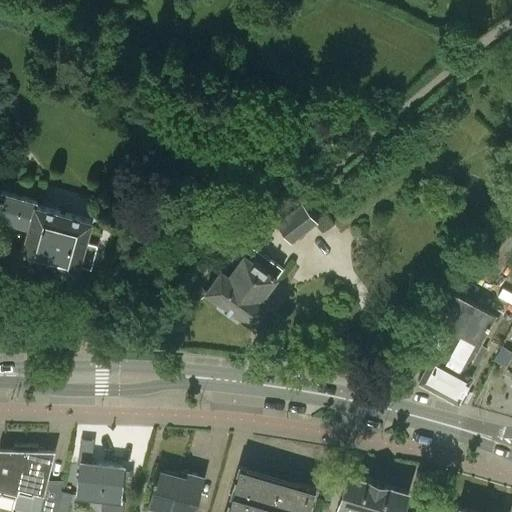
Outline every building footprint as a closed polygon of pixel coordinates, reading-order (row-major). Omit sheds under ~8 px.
[(90,219),(35,204),(37,199),(0,190),(0,218),(29,226),(19,260),(75,275),(79,263),(91,266),(97,243),(85,240),(90,219)] [(291,243),(318,223),(302,202),(275,223),(291,243)] [(511,206),(490,236),(511,249),(511,206)] [(511,249),(490,236),(469,266),(489,281),(511,249)] [(232,252),(221,268),(205,290),(218,300),(216,302),(237,316),(238,314),(252,324),(268,302),(261,297),(276,277),(283,267),(250,243),(240,257),(232,252)] [(472,375),(465,371),(496,314),(449,289),(393,366),(404,372),(425,343),(440,353),(438,357),(432,353),(418,379),(458,401),(472,375)] [(508,364),(511,355),(511,348),(503,344),(496,357),(508,364)] [(77,464),(80,464),(76,495),(99,497),(98,511),(99,511),(121,511),(124,499),(120,499),(121,482),(130,483),(132,470),(123,469),(123,466),(91,462),(94,440),(80,439),(77,464)] [(0,495),(14,499),(15,499),(25,459),(26,444),(13,444),(13,448),(0,447),(0,495)] [(15,499),(14,499),(12,507),(31,511),(54,511),(56,507),(60,490),(62,480),(47,480),(55,449),(38,449),(38,445),(26,444),(25,459),(15,499)] [(305,511),(312,489),(241,468),(228,511),(305,511)] [(157,470),(148,504),(179,511),(193,511),(203,476),(189,472),(187,477),(157,470)] [(347,473),(338,505),(336,511),(404,511),(400,511),(406,490),(347,473)] [(60,490),(56,507),(57,508),(57,510),(67,511),(72,492),(60,490)]
